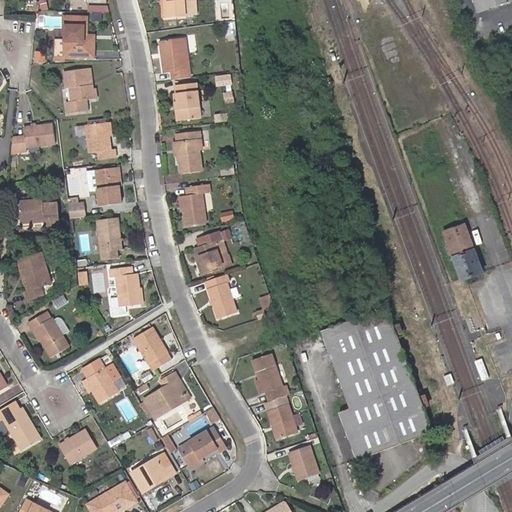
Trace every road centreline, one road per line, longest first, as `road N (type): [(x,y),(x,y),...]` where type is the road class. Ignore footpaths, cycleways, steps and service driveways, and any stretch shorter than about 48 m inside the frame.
road 1 (residential): [(190,511),(249,472),(252,444),(180,301),(151,186),(144,73),(123,0)]
road 2 (unclassified): [(418,0),(511,262)]
road 3 (unknown): [(58,424),(28,371),(180,301)]
